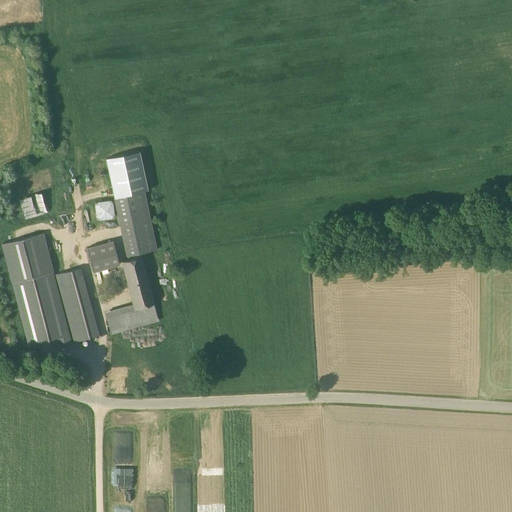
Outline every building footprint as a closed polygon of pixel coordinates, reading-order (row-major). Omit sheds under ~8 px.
[(138,152),(105,159),(114,198),(144,192),(147,191),(138,152)] [(25,220),(47,211),(40,190),(17,199),(25,220)] [(144,192),(114,198),(127,254),(156,249),(144,192)] [(95,218),(112,217),(111,200),(94,201),(95,218)] [(43,233),(1,244),(11,283),(53,272),(43,233)] [(90,271),(117,265),(111,240),(84,246),(90,271)] [(153,303),(141,256),(123,260),(134,304),(104,312),(110,334),(159,320),(158,317),(158,318),(153,303)] [(80,268),(55,274),(75,342),(98,335),(80,268)] [(53,272),(13,283),(29,345),(57,338),(59,346),(71,342),(53,272)]
